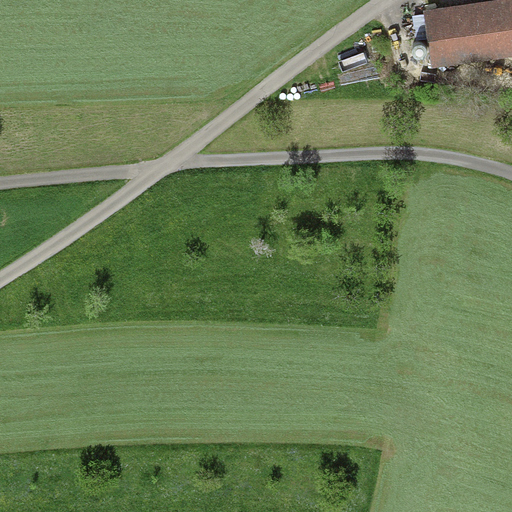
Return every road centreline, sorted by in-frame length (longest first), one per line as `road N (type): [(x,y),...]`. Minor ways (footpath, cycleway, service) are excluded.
road 1 (residential): [(164,166),(392,151),(511,173)]
road 2 (residential): [(386,0),(164,166)]
road 3 (residential): [(0,279),(164,166)]
